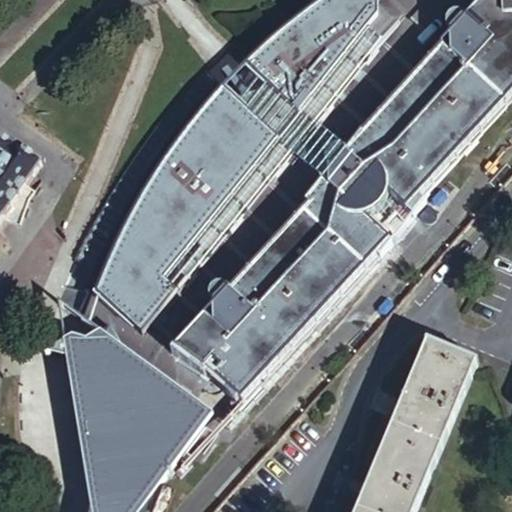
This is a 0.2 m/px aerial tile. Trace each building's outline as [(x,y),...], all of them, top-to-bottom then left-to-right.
[(221,297),(219,296),(221,315),(212,308),(183,341),(213,362),(221,352),(228,359),(221,367),(251,393),(384,245),(391,249),(403,232),(396,226),(402,220),(395,214),(400,208),(406,201),(414,207),(418,202),(424,207),(438,192),(430,186),(511,95),(511,0),(498,0),(485,15),(479,9),(463,27),(459,24),(460,46),(452,38),(375,127),(371,123),(355,146),(357,147),(343,164),(351,172),(342,182),(329,171),(312,194),(313,195),(236,282),(227,292),(224,296),(221,297)] [(256,54),(265,63),(269,57),(278,49),(286,41),(295,34),(306,26),(316,19),(328,11),(340,3),(344,0),(317,0),(303,12),(292,20),(281,29),(269,40),(263,46),(255,53),(256,54)] [(269,57),(265,63),(292,89),(296,85),(300,89),(304,85),(308,89),(312,84),(318,90),(331,75),(345,87),(381,42),(367,32),(387,6),(387,0),(344,0),(340,3),(328,11),(316,19),(306,26),(295,34),(286,41),(278,49),(269,57)] [(456,20),(459,24),(463,27),(479,9),(477,8),(475,7),(473,5),(471,4),(468,4),(464,5),(461,6),(458,8),(456,12),(455,16),(456,20)] [(236,73),(232,77),(272,113),(280,120),(269,154),(240,188),(186,258),(199,268),(294,154),(329,171),(342,182),(351,172),(343,164),(339,161),(338,158),(336,154),(336,151),(337,148),(339,146),(341,144),(344,143),(348,143),(350,144),(353,145),(355,146),(320,123),(345,87),(331,75),(318,90),(312,84),(308,89),(304,85),(300,89),(296,85),(292,89),(265,63),(256,54),(236,73)] [(272,113),(232,77),(149,202),(139,218),(139,227),(139,233),(139,240),(139,244),(138,250),(136,255),(135,260),(133,265),(132,270),(132,275),(132,281),(133,286),(135,291),(137,296),(142,300),(147,306),(153,310),(157,313),(161,309),(165,311),(199,268),(186,258),(240,188),(242,184),(243,176),(246,167),(250,158),(254,151),(258,144),(262,137),(267,130),(271,124),(273,123),(268,118),(272,113)] [(242,184),(240,188),(269,154),(280,120),(272,113),(268,118),(273,123),(271,124),(267,130),(262,137),(258,144),(254,151),(250,158),(246,167),(243,176),(242,184)] [(0,226),(44,165),(20,148),(18,151),(0,137),(0,226)] [(339,161),(343,164),(357,147),(355,146),(353,145),(350,144),(348,143),(344,143),(341,144),(339,146),(337,148),(336,151),(336,154),(338,158),(339,161)] [(139,227),(139,218),(122,243),(115,259),(112,268),(109,275),(106,284),(154,325),(165,311),(161,309),(157,313),(153,310),(147,306),(142,300),(137,296),(135,291),(133,286),(132,281),(132,275),(132,270),(133,265),(135,260),(136,255),(138,250),(139,244),(139,240),(139,233),(139,227)] [(217,292),(219,296),(221,297),(224,296),(227,292),(236,282),(233,280),(231,279),(227,278),(224,279),(221,280),(218,283),(216,286),(216,290),(217,292)] [(118,491),(103,499),(102,501),(102,505),(100,511),(126,511),(129,511),(155,511),(164,479),(176,469),(222,404),(155,356),(143,352),(120,317),(89,332),(78,327),(57,345),(78,350),(95,354),(94,359),(93,365),(92,375),(92,389),(92,400),(92,413),(99,412),(103,437),(97,438),(97,442),(99,450),(101,456),(104,463),(108,473),(112,480),(118,491)] [(417,511),(479,364),(426,342),(409,385),(398,411),(375,468),(364,495),(356,511),(417,511)] [(98,476),(103,499),(118,491),(112,480),(108,473),(104,463),(101,456),(99,450),(97,442),(97,438),(103,437),(99,412),(92,413),(92,400),(92,389),(92,375),(93,365),(94,359),(95,354),(78,350),(78,357),(85,400),(89,418),(92,439),(94,450),(98,476)] [(393,409),(398,411),(409,385),(404,383),(393,409)] [(358,493),(364,495),(375,468),(369,466),(358,493)]
